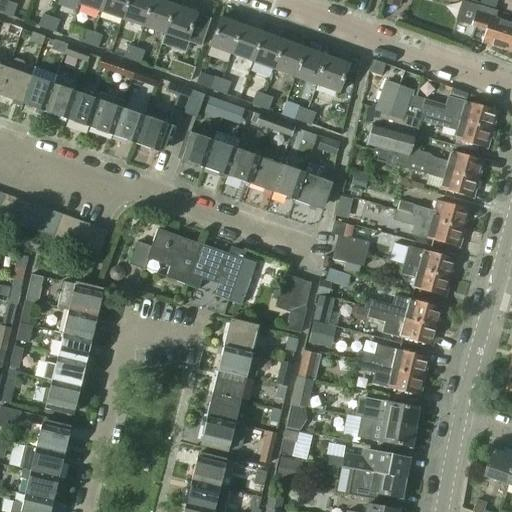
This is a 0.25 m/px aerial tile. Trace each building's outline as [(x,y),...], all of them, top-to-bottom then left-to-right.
[(80,0),(78,6),(100,13),(104,0),(80,0)] [(104,0),(100,13),(121,21),(128,0),(104,0)] [(128,0),(121,21),(142,28),(152,0),(128,0)] [(154,0),(152,0),(142,28),(164,36),(174,7),(154,0)] [(8,2),(3,14),(11,17),(16,5),(8,2)] [(474,28),(471,39),(511,53),(511,52),(511,24),(495,19),(497,13),(478,6),(471,27),(474,28)] [(174,7),(164,36),(186,43),(187,40),(195,43),(199,30),(191,28),(196,14),(174,7)] [(42,14),(37,26),(46,29),(50,17),(42,14)] [(50,17),(46,29),(54,32),(59,20),(50,17)] [(231,55),(241,26),(219,19),(209,48),(231,55)] [(21,29),(8,25),(6,33),(18,38),(21,29)] [(231,55),(252,63),(262,34),(241,26),(231,55)] [(84,29),(80,42),(89,45),(93,32),(84,29)] [(93,32),(89,45),(97,48),(102,35),(93,32)] [(43,37),(31,33),(28,42),(41,46),(43,37)] [(252,63),(273,71),(284,42),(262,34),(252,63)] [(65,54),(68,46),(54,41),(48,57),(60,62),(63,54),(65,54)] [(273,71),(294,78),(305,49),(284,42),(273,71)] [(127,45),(122,57),(131,60),(135,48),(127,45)] [(89,54),(68,46),(65,54),(86,62),(89,54)] [(135,48),(131,60),(140,63),(144,51),(135,48)] [(326,57),(305,49),(294,78),(316,86),(326,57)] [(348,65),(326,57),(316,86),(338,94),(348,65)] [(110,72),(113,63),(99,58),(96,66),(110,72)] [(134,70),(113,63),(110,72),(130,79),(134,70)] [(0,94),(9,70),(0,66),(0,94)] [(31,78),(9,70),(0,94),(0,96),(22,104),(31,78)] [(134,70),(131,78),(141,82),(154,87),(157,78),(145,74),(134,70)] [(218,92),(222,80),(213,76),(208,89),(218,92)] [(22,104),(45,112),(54,86),(31,78),(22,104)] [(230,82),(222,80),(218,92),(225,95),(226,93),(239,98),(242,89),(229,85),(230,82)] [(402,118),(406,106),(412,90),(386,81),(376,107),(402,118)] [(171,109),(184,114),(192,91),(167,82),(164,92),(176,96),(171,109)] [(45,112),(67,120),(76,94),(54,86),(45,112)] [(203,95),(192,91),(184,114),(195,118),(203,95)] [(260,107),(264,95),(255,92),(251,104),(260,107)] [(67,120),(90,128),(99,102),(76,94),(67,120)] [(90,128),(113,137),(122,110),(124,103),(102,95),(99,102),(90,128)] [(272,98),(264,95),(260,107),(268,110),(272,98)] [(224,112),(227,104),(213,99),(210,107),(224,112)] [(427,103),(425,111),(489,129),(494,112),(449,99),(447,108),(427,103)] [(248,112),(227,104),(224,112),(245,120),(248,112)] [(425,111),(406,106),(402,118),(376,107),(367,104),(363,119),(415,134),(418,120),(421,119),(456,129),(453,140),(483,148),(489,129),(425,111)] [(294,119),(303,123),(307,111),(298,108),(294,119)] [(147,109),(144,118),(135,144),(158,153),(171,117),(147,109)] [(113,137),(135,144),(144,118),(122,110),(113,137)] [(307,111),(303,123),(310,125),(314,114),(307,111)] [(269,130),(272,120),(253,113),(250,122),(255,123),(254,125),(269,130)] [(357,141),(387,149),(386,152),(475,178),(480,161),(450,152),(447,162),(432,158),(429,153),(411,148),(415,134),(363,119),(357,141)] [(293,128),(272,120),(269,130),(290,138),(293,128)] [(214,143),(204,169),(227,177),(236,151),(234,150),(238,140),(217,132),(214,143)] [(301,140),(313,145),(316,136),(304,132),(301,140)] [(180,161),(204,169),(214,143),(189,134),(180,161)] [(227,177),(249,185),(259,159),(257,158),(258,152),(252,150),(254,143),(238,138),(234,150),(236,151),(227,177)] [(320,138),(317,147),(335,154),(338,144),(320,138)] [(385,161),(395,164),(443,178),(440,189),(469,197),(475,178),(386,152),(385,153),(387,154),(385,161)] [(249,185),(272,193),(281,166),(259,159),(249,185)] [(272,193),(295,201),(304,174),(281,166),(272,193)] [(327,183),(304,174),(295,201),(318,209),(327,183)] [(0,217),(0,218),(10,222),(19,199),(7,195),(0,217)] [(10,222),(21,226),(29,203),(19,199),(10,222)] [(396,209),(460,228),(466,209),(437,201),(434,212),(399,202),(396,209)] [(21,226),(32,230),(40,207),(29,203),(21,226)] [(32,230),(43,234),(51,210),(40,207),(32,230)] [(394,218),(413,224),(410,233),(455,247),(460,228),(396,209),(394,218)] [(43,234),(54,237),(62,214),(51,210),(43,234)] [(54,237),(65,241),(72,218),(62,214),(54,237)] [(65,241),(75,245),(84,222),(72,218),(65,241)] [(75,245),(87,249),(95,226),(84,222),(75,245)] [(107,230),(95,226),(87,249),(98,253),(107,230)] [(164,278),(185,286),(200,245),(156,230),(150,248),(135,242),(127,265),(144,270),(147,260),(168,267),(164,278)] [(338,234),(335,246),(365,254),(369,242),(338,234)] [(212,295),(228,301),(245,253),(230,248),(227,255),(200,245),(185,286),(197,290),(201,279),(216,285),(212,295)] [(404,257),(402,265),(447,277),(452,258),(423,249),(408,245),(404,257)] [(362,266),(365,254),(335,246),(331,258),(344,261),(342,272),(357,276),(360,266),(362,266)] [(15,267),(12,279),(21,282),(24,270),(27,258),(17,255),(14,267),(15,267)] [(447,277),(402,265),(400,273),(414,278),(412,287),(441,296),(447,277)] [(319,279),(315,294),(327,297),(331,283),(346,288),(350,275),(327,269),(324,280),(319,279)] [(31,274),(25,300),(34,302),(37,303),(42,277),(31,274)] [(284,276),(273,308),(286,313),(289,305),(297,280),(284,276)] [(12,279),(6,303),(16,305),(21,282),(12,279)] [(288,313),(284,332),(299,335),(309,285),(297,280),(289,305),(286,313),(288,313)] [(57,308),(68,310),(95,317),(101,293),(73,287),(74,284),(63,282),(57,308)] [(316,295),(310,320),(323,322),(329,298),(316,295)] [(370,299),(368,308),(433,325),(438,307),(393,295),(390,305),(370,299)] [(28,325),(34,302),(25,300),(19,323),(28,325)] [(10,328),(16,305),(6,303),(1,326),(10,328)] [(366,316),(383,321),(381,334),(398,338),(398,337),(428,345),(433,325),(368,308),(366,316)] [(90,340),(95,317),(68,310),(62,334),(90,340)] [(19,324),(15,341),(28,343),(31,326),(19,324)] [(223,348),(250,355),(256,331),(229,324),(223,348)] [(0,350),(5,352),(10,329),(0,326),(0,350)] [(62,334),(56,357),(84,364),(90,340),(62,334)] [(296,340),(287,338),(284,350),(294,352),(296,340)] [(355,360),(420,376),(425,357),(375,345),(373,355),(357,351),(355,360)] [(14,347),(9,367),(18,369),(23,349),(14,347)] [(223,348),(217,371),(245,378),(250,379),(254,376),(256,369),(254,364),(248,363),(250,355),(223,348)] [(302,352),(296,378),(308,381),(314,355),(302,352)] [(78,387),(84,364),(56,357),(54,366),(46,365),(43,379),(51,381),(78,387)] [(415,395),(420,376),(355,360),(353,368),(387,377),(385,387),(415,395)] [(276,385),(276,386),(285,388),(291,363),(280,361),(275,385),(276,385)] [(217,371),(211,394),(239,401),(245,378),(217,371)] [(296,378),(290,403),(306,406),(312,382),(308,381),(296,378)] [(45,389),(41,403),(45,404),(45,405),(43,411),(68,416),(69,411),(72,412),(78,387),(51,381),(49,390),(45,389)] [(285,388),(276,386),(273,399),(283,401),(285,388)] [(211,394),(206,417),(233,424),(239,401),(211,394)] [(363,397),(359,416),(362,417),(403,425),(412,427),(415,408),(384,401),(363,397)] [(306,408),(306,406),(290,403),(284,429),(298,432),(304,420),(304,408),(306,408)] [(0,406),(0,439),(3,440),(6,420),(18,423),(20,412),(0,406)] [(268,421),(277,423),(280,410),(271,408),(268,421)] [(233,424),(206,417),(199,442),(233,451),(237,449),(240,447),(242,440),(240,436),(237,434),(231,433),(233,424)] [(375,446),(380,447),(381,442),(408,447),(412,427),(403,425),(362,417),(358,437),(376,441),(375,446)] [(35,447),(62,453),(68,430),(41,424),(35,447)] [(284,430),(279,453),(292,456),(297,433),(284,430)] [(265,431),(258,461),(268,464),(275,433),(265,431)] [(62,453),(35,447),(27,445),(25,447),(20,467),(22,469),(21,469),(56,478),(62,453)] [(327,459),(326,463),(353,469),(402,478),(406,459),(379,453),(380,447),(375,446),(374,452),(365,451),(363,461),(344,457),(343,461),(327,459)] [(509,484),(511,476),(511,450),(505,448),(503,453),(495,450),(486,476),(509,484)] [(197,457),(191,481),(217,488),(223,463),(197,457)] [(279,457),(274,478),(292,482),(297,461),(279,457)] [(51,501),(56,478),(21,469),(19,477),(28,479),(24,494),(51,501)] [(351,479),(348,495),(375,499),(376,494),(398,498),(402,478),(353,469),(351,479)] [(252,485),(263,487),(266,473),(255,471),(252,485)] [(191,481),(185,504),(212,511),(217,511),(223,511),(229,490),(217,488),(191,481)] [(48,511),(51,501),(24,494),(22,503),(12,501),(9,511),(48,511)] [(248,509),(257,511),(260,497),(251,495),(248,509)] [(269,495),(266,506),(280,509),(282,498),(269,495)] [(473,511),(500,511),(501,510),(500,511),(489,511),(484,510),(487,503),(478,500),(473,511)]
